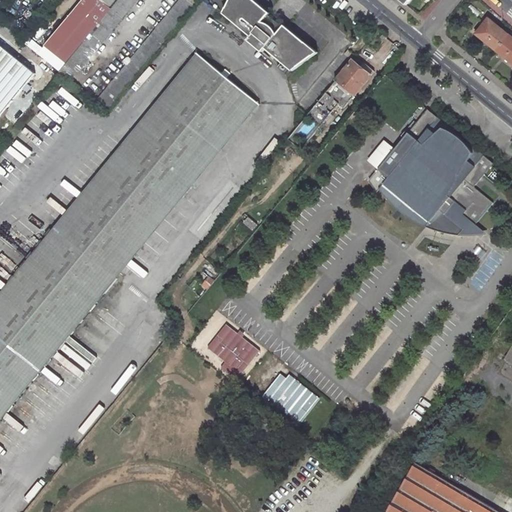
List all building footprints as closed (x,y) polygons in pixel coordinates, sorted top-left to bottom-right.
[(102,0),(84,0),(46,48),(66,64),(113,9),(111,7),(102,0)] [(137,0),(119,0),(113,9),(60,73),(70,82),(137,0)] [(198,2),(195,0),(181,0),(96,103),(107,112),(198,2)] [(231,0),(225,15),(252,37),(249,41),(264,53),(267,49),(295,71),(320,52),(286,25),(283,29),(269,18),(273,13),(256,0),(231,0)] [(508,36),(488,20),(477,35),(497,51),(508,36)] [(497,51),(511,62),(511,38),(508,36),(497,51)] [(0,116),(35,74),(0,45),(0,116)] [(196,50),(49,222),(63,233),(205,58),(196,50)] [(344,54),(351,60),(354,56),(347,50),(344,54)] [(0,419),(117,277),(106,268),(174,183),(210,139),(248,93),(205,58),(63,233),(49,222),(0,284),(0,419)] [(352,62),(336,81),(309,115),(288,141),(301,151),(347,95),(346,94),(349,91),(355,96),(374,72),(363,63),(359,68),(352,62)] [(174,183),(106,268),(117,277),(259,103),(248,93),(210,139),(174,183)] [(493,164),(428,110),(417,123),(404,138),(369,181),(377,192),(380,189),(385,195),(392,203),(402,213),(413,220),(420,224),(437,233),(444,235),(449,236),(453,236),(458,236),(465,227),(470,221),(475,225),(493,203),(474,188),(493,164)] [(414,121),(401,136),(404,138),(417,123),(414,121)] [(238,334),(227,325),(209,348),(226,362),(222,368),(237,380),(260,351),(243,337),(245,334),(241,331),(238,334)] [(95,336),(87,344),(93,350),(88,355),(93,361),(112,343),(108,339),(102,344),(95,336)] [(286,379),(281,374),(263,396),(299,425),(320,399),(290,375),(286,379)] [(499,511),(417,464),(388,511),(499,511)]
